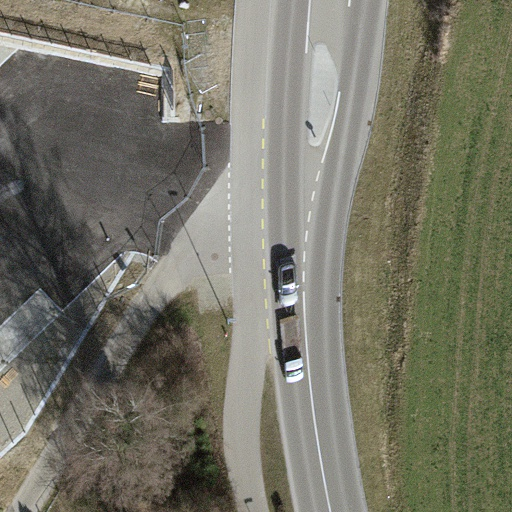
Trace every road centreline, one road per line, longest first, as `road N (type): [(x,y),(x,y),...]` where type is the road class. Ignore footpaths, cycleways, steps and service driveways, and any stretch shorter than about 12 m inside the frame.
road 1 (tertiary): [(340,511),(314,217),(328,0)]
road 2 (track): [(17,511),(181,253),(314,217)]
